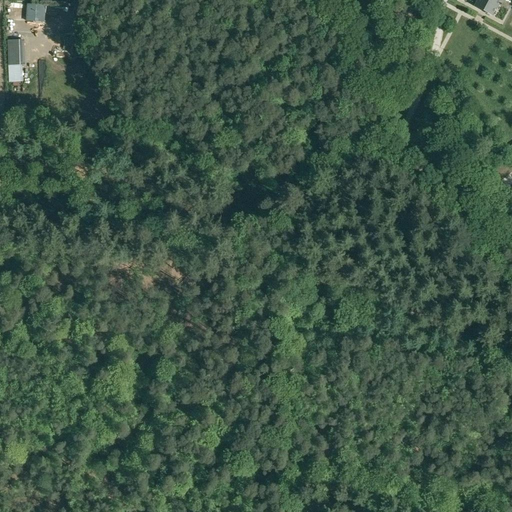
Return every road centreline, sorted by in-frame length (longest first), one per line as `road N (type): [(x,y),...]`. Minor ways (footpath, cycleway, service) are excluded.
road 1 (track): [(0,231),(294,272),(423,316),(511,363)]
road 2 (unclassified): [(511,228),(331,69),(237,0)]
road 3 (track): [(259,264),(266,351),(260,511)]
